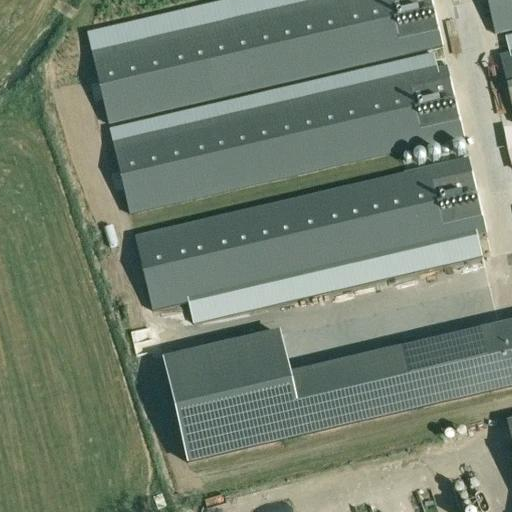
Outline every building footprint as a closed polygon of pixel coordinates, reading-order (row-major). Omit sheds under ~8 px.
[(239,0),(87,35),(88,40),(92,55),(108,124),(442,46),(431,0),(239,0)] [(511,0),(484,0),(494,39),(511,34),(511,0)] [(510,58),(500,60),(511,110),(511,37),(505,39),(510,58)] [(435,56),(109,132),(112,146),(129,216),(463,138),(447,68),(438,70),(435,56)] [(469,162),(136,239),(153,313),(189,305),(194,326),(482,259),(477,238),(486,235),(469,162)] [(511,327),(495,331),(509,390),(511,388),(511,327)] [(280,337),(164,364),(188,465),(359,425),(346,366),(290,379),(280,337)]
